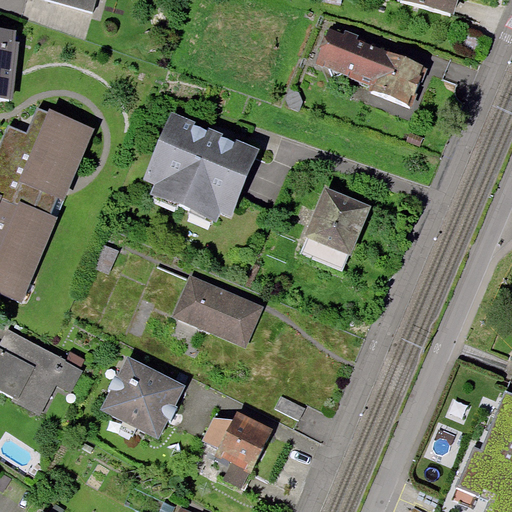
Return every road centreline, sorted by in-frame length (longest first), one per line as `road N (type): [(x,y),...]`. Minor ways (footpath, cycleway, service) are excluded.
road 1 (residential): [(511,21),(308,511)]
road 2 (residential): [(375,511),(511,181)]
